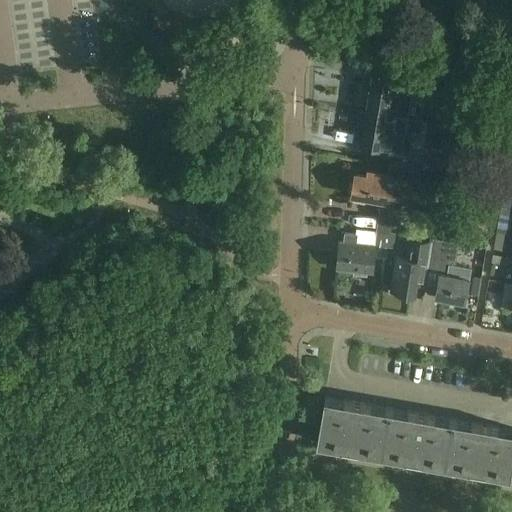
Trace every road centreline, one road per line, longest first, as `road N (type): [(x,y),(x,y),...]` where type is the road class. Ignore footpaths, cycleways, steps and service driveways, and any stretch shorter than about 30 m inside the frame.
road 1 (residential): [(0,99),(295,75)]
road 2 (residential): [(287,309),(295,75)]
road 3 (residential): [(511,348),(287,309)]
road 4 (residential): [(287,511),(287,309)]
